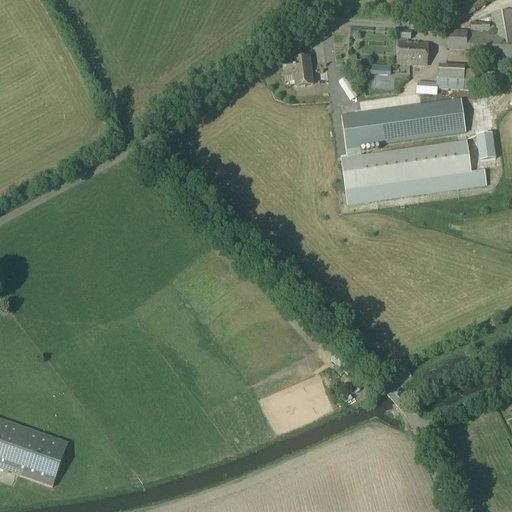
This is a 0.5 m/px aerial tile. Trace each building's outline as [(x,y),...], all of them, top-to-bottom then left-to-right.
[(429,0),(434,14),(439,12),(443,24),(475,15),(474,11),(485,8),(483,0),(429,0)] [(511,67),(511,15),(511,11),(490,14),(492,24),(471,23),(470,32),(446,33),(445,51),(471,52),(471,65),(511,67)] [(397,41),(411,41),(411,33),(398,32),(397,41)] [(396,66),(427,67),(428,45),(397,44),(396,66)] [(294,77),(295,88),(312,86),(309,58),(293,60),(293,62),(282,63),(284,78),(294,77)] [(389,77),(390,68),(371,67),(371,76),(389,77)] [(437,91),(475,93),(477,74),(464,73),(464,69),(438,67),(437,81),(436,85),(416,83),(415,95),(437,97),(437,91)] [(316,83),(326,78),(322,70),(312,75),(316,83)] [(460,102),(341,119),(347,160),(355,159),(354,151),(465,135),(460,102)] [(341,161),(347,206),(362,204),(360,191),(470,175),(466,144),(355,159),(347,160),(341,161)] [(338,353),(330,362),(336,367),(332,371),(340,378),(344,373),(348,377),(355,369),(344,359),(338,353)] [(67,445),(0,421),(0,470),(52,489),(67,445)]
